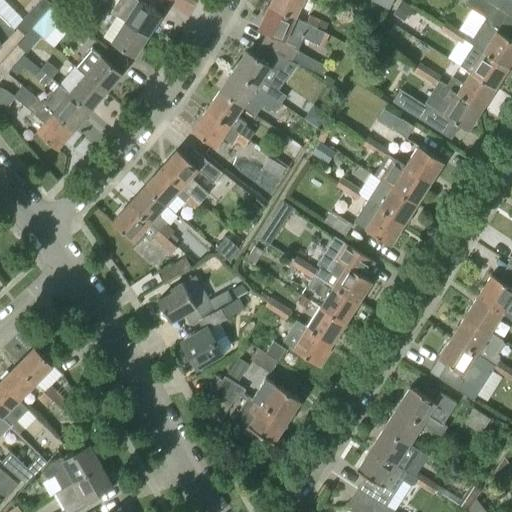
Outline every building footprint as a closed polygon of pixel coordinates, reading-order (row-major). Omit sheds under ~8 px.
[(25,35),(31,28),(33,26),(49,8),(51,5),(52,4),(47,0),(38,0),(15,26),(25,35)] [(106,8),(93,0),(92,0),(87,9),(100,18),(106,8)] [(137,0),(129,0),(120,15),(126,18),(149,34),(161,15),(137,0)] [(271,0),(269,5),(296,18),(304,0),(271,0)] [(393,10),(397,0),(374,0),(374,1),(393,10)] [(491,0),(467,0),(464,5),(485,18),(483,22),(473,37),(457,26),(452,34),(463,41),(465,37),(474,43),(510,66),(511,62),(511,13),(495,2),(491,0)] [(511,0),(491,0),(495,2),(511,13),(511,0)] [(414,11),(400,2),(392,16),(405,25),(414,11)] [(49,8),(33,26),(45,36),(63,16),(51,5),(49,8)] [(291,60),(303,38),(319,45),(325,31),(317,27),(316,27),(306,22),(296,18),(269,5),(258,30),(269,34),(264,45),(291,60)] [(149,34),(126,18),(120,15),(119,17),(117,16),(102,38),(134,58),(149,34)] [(306,22),(316,27),(317,27),(320,20),(309,15),(306,22)] [(2,44),(10,37),(15,32),(3,21),(0,17),(0,46),(2,45),(2,44)] [(446,19),(441,27),(452,34),(457,26),(446,19)] [(320,20),(317,27),(325,31),(328,23),(320,20)] [(17,43),(26,52),(40,36),(31,28),(25,35),(17,43)] [(246,50),(233,70),(258,87),(267,93),(277,99),(281,93),(263,80),(271,67),(277,70),(286,69),(291,60),(264,45),(261,43),(253,55),(246,50)] [(461,64),(496,87),(510,66),(474,43),(461,64)] [(320,72),(327,58),(301,47),(295,60),(320,72)] [(78,66),(107,91),(122,74),(93,49),(78,66)] [(58,71),(47,61),(41,67),(53,77),(58,71)] [(426,75),(431,67),(421,61),(416,68),(426,75)] [(483,107),(496,87),(461,64),(459,66),(469,72),(462,83),(451,76),(447,83),(457,90),(483,107)] [(71,92),(91,110),(107,91),(78,66),(76,68),(85,75),(71,92)] [(45,87),(53,77),(41,67),(33,77),(45,87)] [(437,80),(441,74),(431,67),(426,75),(436,82),(437,80)] [(258,87),(233,70),(219,90),(244,106),(258,87)] [(446,85),(437,80),(436,82),(437,83),(435,85),(425,102),(425,103),(424,105),(400,89),(392,102),(452,140),(461,126),(468,131),(483,107),(457,90),(447,83),(446,85)] [(59,85),(45,102),(75,128),(91,110),(71,92),(69,94),(59,85)] [(57,150),(75,128),(45,102),(43,104),(22,86),(13,97),(16,99),(44,123),(36,132),(57,150)] [(4,115),(16,99),(13,97),(9,92),(0,88),(0,110),(0,111),(4,115)] [(244,106),(219,90),(206,109),(229,125),(250,139),(254,133),(244,126),(246,124),(237,117),(244,106)] [(267,93),(261,101),(271,109),(277,99),(267,93)] [(216,148),(223,138),(231,145),(234,141),(243,148),(250,139),(229,125),(206,109),(191,131),(216,148)] [(416,128),(403,120),(396,131),(409,139),(416,128)] [(364,141),(374,148),(379,141),(368,134),(364,141)] [(385,156),(387,151),(389,148),(379,141),(374,148),(385,156)] [(323,160),(330,149),(319,143),(312,154),(323,160)] [(405,163),(432,181),(444,162),(417,145),(405,163)] [(291,157),(296,150),(291,146),(286,153),(291,157)] [(208,194),(190,178),(197,170),(213,183),(221,173),(193,150),(186,158),(177,149),(161,167),(198,202),(200,203),(208,194)] [(405,163),(395,157),(382,177),(419,201),(432,181),(405,163)] [(285,168),(268,158),(262,168),(279,179),(285,168)] [(167,204),(175,195),(193,211),(200,203),(198,202),(161,167),(145,185),(167,204)] [(348,190),(353,181),(342,174),(337,182),(348,190)] [(419,201),(382,177),(368,198),(406,222),(419,201)] [(348,190),(358,197),(359,195),(361,192),(363,189),(361,187),(353,181),(348,190)] [(167,222),(158,214),(167,204),(145,185),(129,203),(166,237),(174,244),(178,240),(172,234),(173,232),(165,224),(167,222)] [(406,222),(368,198),(367,200),(353,222),(363,229),(390,246),(406,222)] [(294,207),(282,201),(270,219),(282,226),(294,207)] [(133,242),(133,241),(137,245),(145,237),(149,241),(153,238),(172,256),(178,249),(174,245),(174,244),(166,237),(129,203),(111,222),(133,242)] [(345,236),(352,224),(330,210),(322,222),(345,236)] [(226,237),(215,249),(230,262),(238,249),(226,237)] [(318,268),(317,268),(315,272),(360,300),(372,281),(365,276),(374,261),(344,242),(334,258),(337,261),(330,272),(320,266),(318,268)] [(184,255),(157,271),(162,282),(190,266),(184,255)] [(291,262),(302,269),(306,261),(296,255),(291,262)] [(218,272),(224,266),(215,259),(210,265),(218,272)] [(317,268),(306,261),(302,269),(312,275),(315,272),(317,268)] [(360,300),(315,272),(312,275),(313,276),(306,287),(315,292),(312,296),(317,299),(319,295),(324,298),(320,304),(347,321),(360,300)] [(511,287),(491,274),(478,294),(503,310),(505,312),(504,312),(511,317),(511,287)] [(211,309),(213,308),(209,300),(195,276),(183,283),(182,282),(169,289),(171,292),(156,301),(169,323),(185,314),(189,321),(211,309)] [(275,309),(280,301),(269,293),(264,302),(275,309)] [(491,333),(504,312),(505,312),(503,310),(478,294),(465,315),(491,333)] [(310,299),(303,295),(299,302),(306,306),(310,299)] [(198,319),(204,329),(193,335),(194,338),(183,345),(196,369),(223,353),(216,340),(226,334),(219,322),(244,308),(238,298),(233,301),(231,298),(213,308),(211,309),(189,321),(190,323),(198,319)] [(280,301),(275,309),(287,316),(291,308),(280,301)] [(347,321),(320,304),(307,325),(333,342),(347,321)] [(505,342),(498,338),(491,333),(465,315),(452,336),(477,352),(495,364),(497,360),(500,356),(498,354),(505,342)] [(282,342),(292,348),(318,365),(333,342),(307,325),(306,326),(296,320),(282,342)] [(437,359),(446,364),(438,378),(472,400),(489,375),(493,368),(504,374),(508,367),(497,360),(495,364),(477,352),(452,336),(437,359)] [(34,347),(16,365),(36,383),(37,382),(38,382),(54,366),(34,347)] [(278,361),(265,353),(258,348),(250,360),(270,373),(278,361)] [(251,364),(239,356),(228,372),(240,381),(251,364)] [(36,383),(16,365),(0,381),(0,382),(19,401),(38,382),(37,382),(36,383)] [(228,406),(237,393),(230,388),(235,381),(224,374),(222,378),(219,376),(208,393),(228,406)] [(252,397),(289,421),(301,401),(274,383),(266,378),(252,397)] [(230,388),(237,393),(240,395),(245,388),(235,381),(230,388)] [(19,401),(0,382),(0,414),(3,417),(12,425),(11,426),(19,434),(25,428),(18,420),(28,409),(19,401)] [(69,403),(51,385),(45,391),(46,391),(45,392),(53,400),(63,409),(69,403)] [(447,426),(442,423),(456,403),(440,392),(434,402),(409,386),(396,407),(422,423),(441,435),(443,432),(447,426)] [(46,407),(53,400),(45,392),(46,391),(45,391),(37,399),(46,407)] [(274,443),(289,421),(252,397),(252,399),(248,396),(234,418),(233,420),(233,421),(233,424),(234,426),(235,428),(237,429),(250,437),(255,431),(274,443)] [(422,423),(396,407),(383,427),(410,444),(422,423)] [(490,418),(472,407),(463,422),(480,434),(490,418)] [(0,437),(11,426),(12,425),(3,417),(0,414),(0,437)] [(383,427),(370,447),(408,472),(421,452),(409,444),(410,444),(383,427)] [(443,432),(441,435),(439,439),(449,445),(454,438),(443,432)] [(454,438),(449,445),(459,452),(464,445),(454,438)] [(74,450),(62,457),(51,463),(44,471),(48,479),(54,476),(61,489),(69,484),(101,466),(89,445),(76,453),(74,450)] [(356,470),(365,475),(357,487),(378,501),(386,506),(402,481),(411,486),(414,485),(416,482),(424,487),(428,479),(417,472),(415,476),(408,472),(370,447),(356,470)] [(10,452),(0,462),(26,484),(35,476),(47,462),(40,455),(27,468),(10,452)] [(74,511),(88,504),(101,497),(99,494),(113,487),(101,466),(69,484),(61,489),(53,494),(62,510),(59,511),(74,511)] [(0,491),(7,497),(18,484),(0,468),(0,491)] [(428,479),(424,487),(433,493),(438,486),(428,479)] [(468,510),(476,498),(481,490),(471,483),(469,486),(460,500),(458,503),(468,510)] [(486,511),(476,498),(468,510),(469,511),(486,511)] [(395,511),(386,506),(378,501),(370,511),(395,511)]
